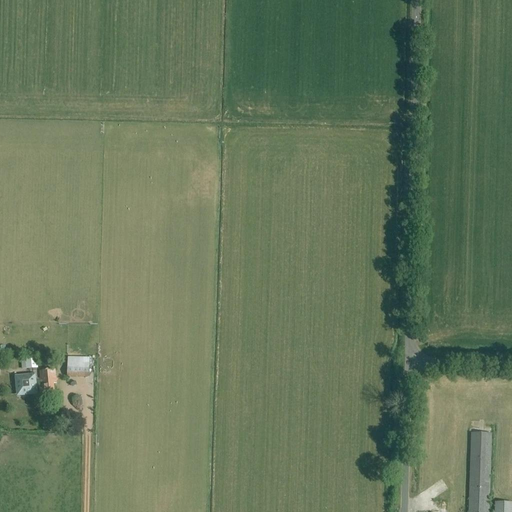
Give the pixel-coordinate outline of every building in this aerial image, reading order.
[(46,352),(46,343),(26,343),(26,352),(46,352)] [(26,370),(38,369),(37,358),(25,359),(26,370)] [(67,359),(67,379),(88,379),(88,359),(67,359)] [(39,380),(36,380),(37,389),(39,389),(40,397),(54,396),(53,384),(56,384),(55,370),(40,371),(41,382),(40,382),(39,380)] [(36,375),(15,377),(16,397),(37,396),(37,389),(36,380),(36,375)] [(488,511),(491,434),(471,434),(468,511),(488,511)] [(511,511),(511,503),(495,503),(494,511),(511,511)]
